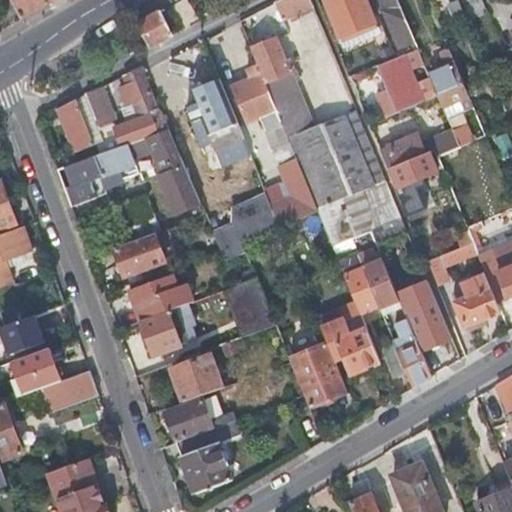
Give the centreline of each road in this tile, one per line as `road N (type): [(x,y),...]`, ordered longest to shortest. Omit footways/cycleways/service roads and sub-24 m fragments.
road 1 (residential): [(19,121),(164,511)]
road 2 (residential): [(250,511),(511,354)]
road 3 (residential): [(262,0),(19,121)]
road 4 (secondary): [(113,0),(0,74)]
